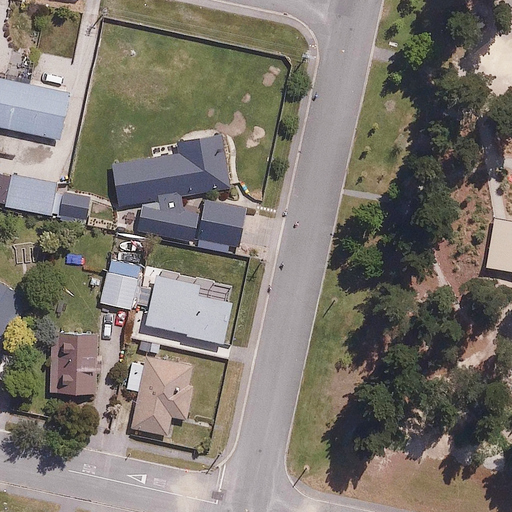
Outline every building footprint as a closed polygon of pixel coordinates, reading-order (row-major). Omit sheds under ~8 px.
[(74,89),(0,76),(0,131),(65,142),(74,89)] [(100,123),(102,139),(172,131),(171,125),(178,124),(177,115),(170,116),(168,99),(102,106),(104,123),(100,123)] [(114,160),(121,201),(155,195),(156,202),(143,200),(138,229),(243,246),(250,203),(205,195),(202,210),(184,207),(182,191),(233,182),(224,128),(180,136),(182,148),(114,160)] [(61,179),(0,170),(0,203),(56,211),(60,188),(61,179)] [(94,193),(60,188),(56,211),(90,216),(94,193)] [(238,283),(157,268),(147,325),(227,340),(238,283)] [(134,307),(139,274),(106,269),(101,302),(134,307)] [(0,348),(31,295),(0,277),(0,348)] [(99,392),(100,326),(54,325),(53,390),(99,392)] [(143,388),(136,425),(169,432),(173,414),(190,418),(197,381),(189,380),(193,362),(150,354),(148,360),(132,357),(126,385),(143,388)]
